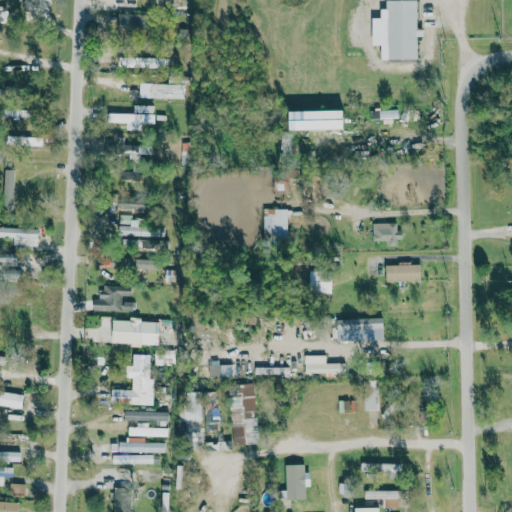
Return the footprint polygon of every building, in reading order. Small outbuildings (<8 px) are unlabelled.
[(382,60),(418,59),(418,36),(419,36),(418,0),(412,0),(387,0),(387,8),(381,8),(381,18),(372,18),(373,45),(381,45),(382,60)] [(142,14),(118,13),(118,29),(141,30),(142,14)] [(139,97),(184,98),(184,84),(139,83),(139,97)] [(126,123),(126,130),(141,130),(141,123),(154,124),(154,105),(134,105),(134,113),(109,113),(109,122),(126,123)] [(370,119),(405,120),(405,111),(370,109),(370,119)] [(290,111),(290,130),(345,129),(344,110),(290,111)] [(12,145),(42,146),(43,138),(13,136),(12,145)] [(151,145),(129,146),(129,156),(151,155),(151,145)] [(4,194),(14,195),(14,170),(5,169),(4,194)] [(118,208),(137,209),(137,198),(118,198),(118,208)] [(287,238),(288,209),(264,209),(263,238),(287,238)] [(162,236),(162,227),(145,227),(145,219),(132,219),(132,215),(119,215),(119,236),(162,236)] [(397,223),(373,223),(373,241),(386,241),(386,247),(400,246),(400,231),(397,231),(397,223)] [(0,236),(14,238),(14,245),(37,246),(38,229),(0,227),(0,236)] [(15,255),(0,255),(0,265),(15,264),(15,255)] [(156,270),(156,259),(128,259),(128,269),(156,270)] [(386,265),(387,282),(422,281),(421,264),(386,265)] [(331,293),(332,271),(310,271),(310,293),(331,293)] [(102,287),(102,313),(132,312),(131,286),(102,287)] [(384,318),(339,319),(339,330),(384,329),(384,318)] [(159,321),(113,320),(112,344),(159,346),(159,321)] [(0,334),(11,335),(11,323),(0,322),(0,334)] [(151,404),(152,355),(132,355),(132,365),(126,365),(126,378),(132,378),(131,390),(111,389),(111,403),(151,404)] [(346,364),(326,363),(326,356),(305,355),(305,373),(345,374),(346,364)] [(379,411),(379,380),(365,381),(366,412),(379,411)] [(255,384),(229,385),(231,445),(257,444),(255,384)] [(0,405),(21,409),(23,396),(0,391),(0,405)] [(201,392),(185,392),(186,403),(177,403),(178,433),(191,432),(191,442),(203,442),(201,392)] [(216,417),(215,392),(205,392),(206,418),(216,417)] [(339,412),(355,412),(355,401),(339,401),(339,412)] [(167,421),(168,412),(124,411),(124,421),(167,421)] [(167,428),(128,427),(128,435),(167,437),(167,428)] [(0,444),(11,444),(11,437),(0,436),(0,444)] [(144,442),(144,438),(127,438),(127,443),(110,442),(110,452),(164,453),(165,443),(144,442)] [(20,452),(0,452),(0,457),(0,461),(20,462),(20,452)] [(153,455),(113,455),(113,464),(153,464),(153,455)] [(401,464),(375,464),(375,477),(401,477),(401,464)] [(306,500),(306,487),(311,487),(310,473),(305,473),(305,465),(286,465),(287,500),(306,500)] [(0,485),(4,486),(4,477),(13,478),(14,467),(0,466),(0,485)] [(25,497),(25,484),(10,484),(10,496),(25,497)] [(130,511),(131,488),(114,488),(113,511),(130,511)] [(365,499),(386,500),(386,508),(401,508),(401,491),(365,490),(365,499)] [(0,511),(18,511),(19,502),(0,501),(0,511)]
